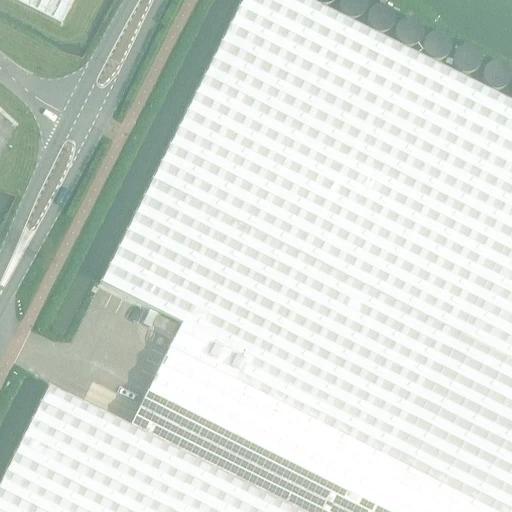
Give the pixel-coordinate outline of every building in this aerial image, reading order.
[(0,484),(0,511),(511,511),(511,103),(303,0),(242,0),(185,115),(100,286),(183,328),(179,336),(149,398),(133,431),(49,388),(48,389),(0,484)] [(8,0),(60,26),(73,0),(8,0)] [(398,17),(397,9),(393,4),(386,0),(374,0),(371,2),(368,4),(364,10),(363,17),(364,23),(367,28),(372,32),(379,34),(385,34),(389,32),(392,30),(397,24),(398,17)] [(457,47),(457,46),(456,40),(452,34),(447,30),(443,29),(439,29),(433,29),(429,32),(426,34),(422,40),(421,46),(422,53),(426,58),(431,62),(437,64),(445,63),(450,60),(455,54),(457,47)] [(511,65),(511,64),(505,60),(498,59),(492,60),(486,64),(484,67),(482,70),(481,77),(482,83),(486,89),(492,93),(499,94),(505,93),(511,89),(511,87),(511,65)] [(151,328),(171,337),(175,328),(156,318),(151,328)]
